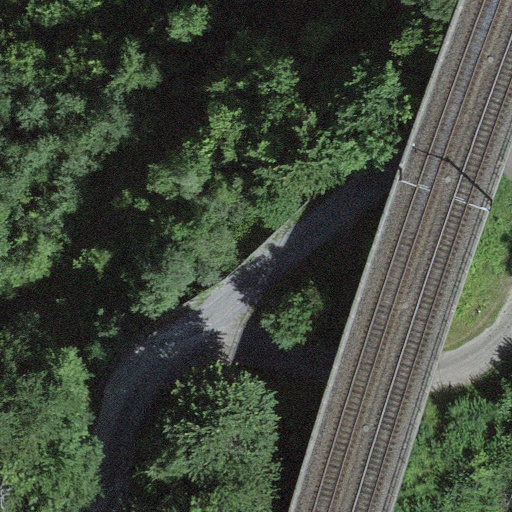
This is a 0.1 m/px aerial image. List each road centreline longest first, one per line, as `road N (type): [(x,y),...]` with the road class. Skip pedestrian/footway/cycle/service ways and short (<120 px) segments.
road 1 (track): [(511,329),(459,367),(406,375),(185,335)]
road 2 (track): [(413,109),(306,239),(185,335)]
road 3 (track): [(454,0),(413,109),(511,149)]
road 4 (track): [(185,335),(131,390),(107,459),(107,511)]
